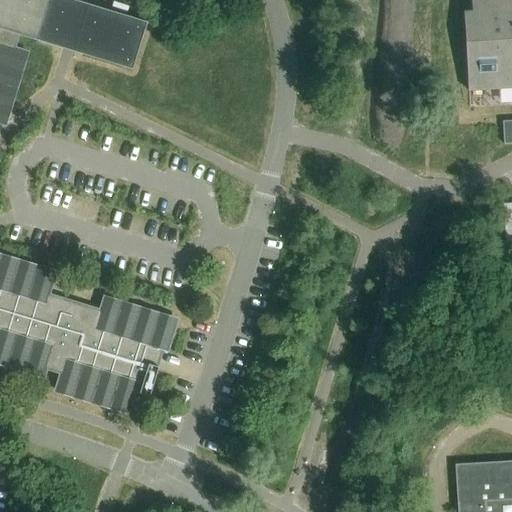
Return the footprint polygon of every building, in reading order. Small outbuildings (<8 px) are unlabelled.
[(0,0),(0,360),(48,375),(49,371),(61,374),(57,388),(133,411),(135,404),(140,388),(153,392),(166,351),(170,352),(179,323),(104,300),(101,309),(52,294),(58,276),(0,258),(0,124),(3,125),(26,50),(17,47),(20,36),(39,41),(51,0),(0,0)] [(464,13),(469,91),(511,88),(511,0),(471,0),(472,12),(464,13)] [(88,5),(74,52),(133,71),(148,23),(109,11),(88,5)] [(504,144),(511,143),(511,121),(503,122),(504,144)] [(511,511),(511,462),(456,465),(459,511),(511,511)]
